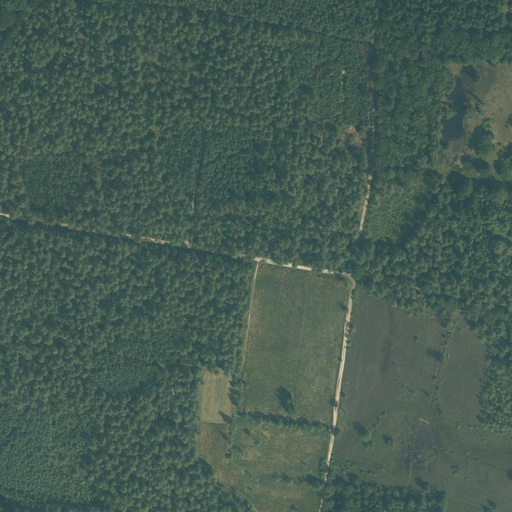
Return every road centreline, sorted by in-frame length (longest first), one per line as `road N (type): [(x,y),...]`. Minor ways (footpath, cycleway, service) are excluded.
road 1 (track): [(375,0),(372,167),(353,277)]
road 2 (track): [(224,0),(185,246)]
road 3 (track): [(353,277),(320,511)]
road 4 (track): [(185,246),(0,213)]
road 5 (track): [(258,260),(240,372),(172,366)]
road 6 (track): [(163,365),(0,305)]
road 7 (track): [(185,246),(353,277)]
road 8 (track): [(511,308),(353,277)]
road 9 (track): [(374,43),(222,10)]
road 10 (track): [(98,511),(121,440),(142,432),(173,387)]
road 11 (track): [(163,365),(115,279),(118,233)]
